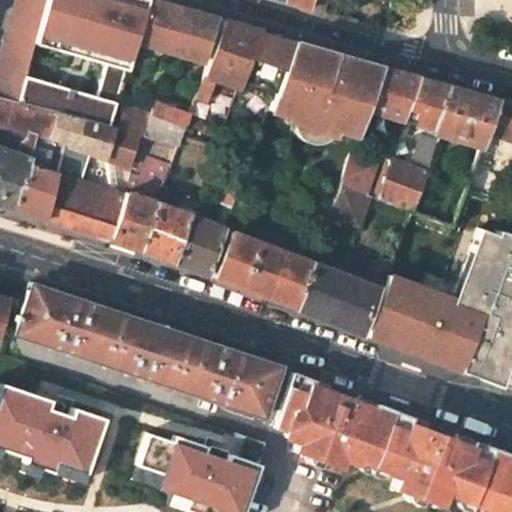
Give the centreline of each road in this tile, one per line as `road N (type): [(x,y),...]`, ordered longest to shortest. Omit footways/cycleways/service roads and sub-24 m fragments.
road 1 (secondary): [(511,421),(0,246)]
road 2 (residential): [(222,0),(390,48),(447,48)]
